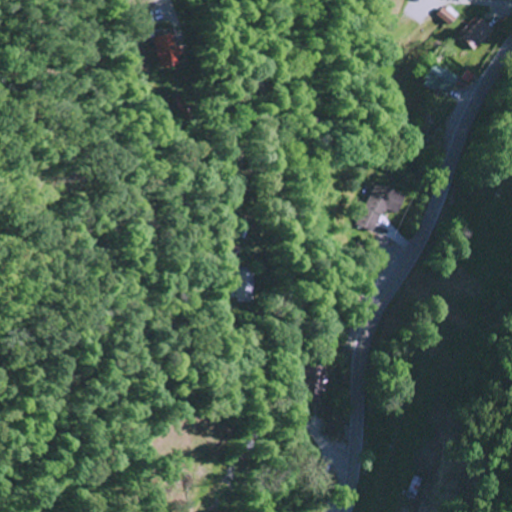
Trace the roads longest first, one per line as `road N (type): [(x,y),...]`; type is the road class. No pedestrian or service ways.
road 1 (primary): [(342,511),(363,336),(430,226),(473,103),(511,38)]
road 2 (residential): [(352,468),(325,448),(297,399),(288,242),(236,0)]
